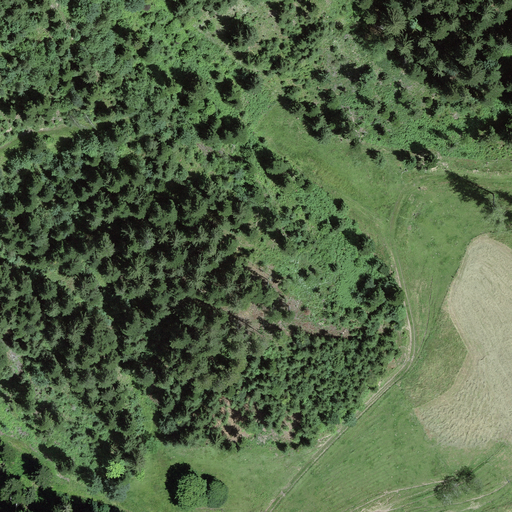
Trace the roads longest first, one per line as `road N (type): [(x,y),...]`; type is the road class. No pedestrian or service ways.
road 1 (track): [(266,511),(411,364),(414,317),(396,251),(396,215),(417,182),(511,177)]
road 2 (track): [(0,151),(21,137),(125,124)]
